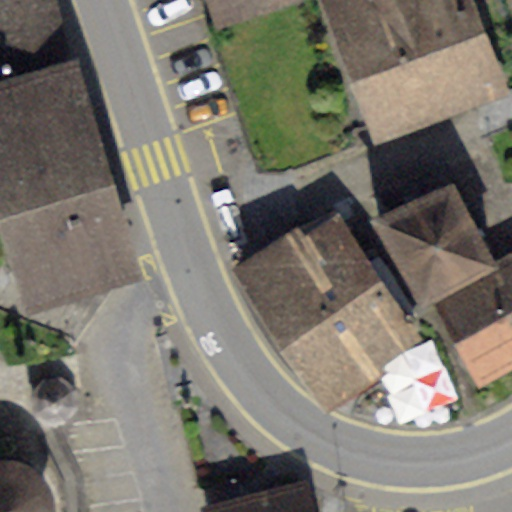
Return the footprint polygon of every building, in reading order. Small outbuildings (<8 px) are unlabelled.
[(0,0),(0,261),(13,309),(122,279),(44,0),(0,0)] [(214,0),(222,21),(285,0),(214,0)] [(334,0),(379,131),(498,87),(464,0),(334,0)] [(377,217),(422,297),(493,263),(450,186),(377,217)] [(370,360),(413,333),(340,220),(299,247),(295,240),(290,234),(240,265),(327,401),(376,370),(370,360)] [(511,258),(438,298),(479,375),(511,357),(511,258)] [(312,511),(306,484),(209,506),(210,511),(312,511)] [(0,511),(43,511),(40,499),(21,487),(0,488),(0,511)]
